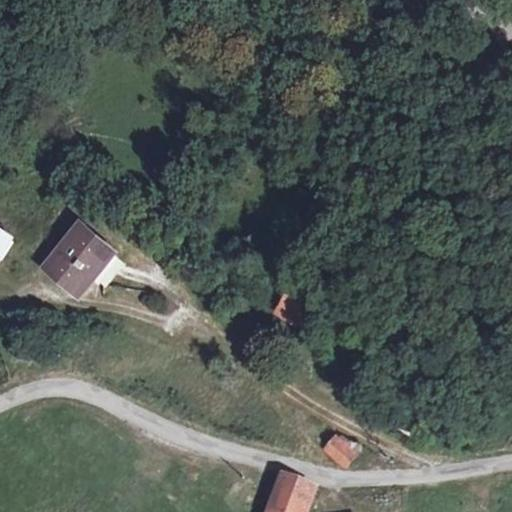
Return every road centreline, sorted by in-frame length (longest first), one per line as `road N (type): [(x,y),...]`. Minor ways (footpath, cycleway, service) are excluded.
road 1 (unclassified): [(511,464),(336,478),(208,449),(88,393),(56,387),(0,403)]
road 2 (track): [(453,471),(280,385),(151,278),(123,272)]
road 3 (track): [(219,332),(27,291)]
